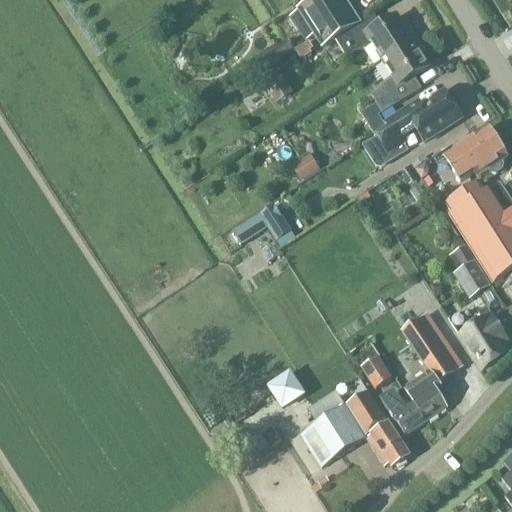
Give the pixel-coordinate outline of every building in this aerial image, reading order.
[(323,51),(336,43),(361,27),(343,0),(317,0),(298,13),(306,26),(314,38),(323,51)] [(411,43),(394,18),(374,31),(368,22),(361,27),(336,43),(345,57),(371,47),(381,62),(411,43)] [(306,26),(299,31),(306,43),(314,38),(306,26)] [(411,43),(381,62),(392,78),(372,99),(383,116),(414,95),(405,82),(427,68),(411,43)] [(296,54),(303,64),(313,57),(311,54),(314,52),(310,45),(296,54)] [(293,97),(277,73),(261,83),(277,107),(293,97)] [(463,120),(445,93),(422,108),(420,104),(386,126),(390,132),(379,140),(388,156),(403,147),(398,138),(415,128),(426,144),(463,120)] [(452,171),(460,183),(474,174),(478,179),(489,172),(490,174),(496,175),(503,171),(504,165),(502,162),(506,159),(497,145),(488,131),(450,156),(444,160),(452,171)] [(321,174),(312,159),(291,171),(301,186),(321,174)] [(412,166),(415,171),(424,165),(421,161),(412,166)] [(422,180),(427,177),(430,170),(426,165),(416,171),(422,180)] [(447,209),(497,286),(505,281),(511,276),(511,228),(491,196),(486,200),(479,189),(447,209)] [(277,243),(287,237),(271,211),(233,234),(241,247),(269,230),(277,243)] [(455,276),(470,301),(490,289),(475,264),(459,274),(455,276)] [(501,293),(509,287),(505,281),(497,286),(501,293)] [(496,355),(508,348),(491,321),(462,339),(484,373),(501,363),(496,355)] [(404,394),(408,400),(426,427),(447,413),(436,396),(442,392),(439,388),(455,377),(418,322),(402,333),(430,376),(404,394)] [(378,362),(363,372),(377,394),(393,383),(378,362)] [(289,371),(264,386),(269,393),(227,419),(238,438),(305,397),(289,371)] [(337,394),(308,413),(319,430),(348,412),(337,394)] [(393,472),(411,461),(371,397),(348,412),(319,430),(303,441),(322,471),(372,440),(393,472)] [(406,440),(426,427),(408,400),(401,404),(396,397),(383,406),(406,440)] [(229,424),(213,429),(219,448),(235,443),(229,424)] [(511,509),(511,474),(502,483),(511,495),(505,500),(511,509)]
